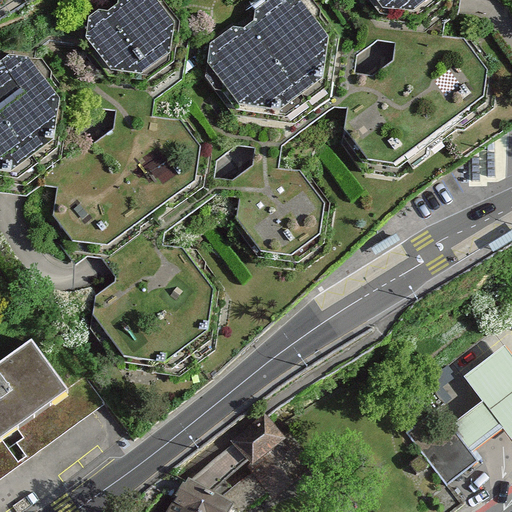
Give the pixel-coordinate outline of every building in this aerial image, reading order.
[(89,23),(89,48),(108,84),(150,92),(179,69),(180,24),(161,0),(118,0),(120,10),(112,15),(100,13),(89,23)] [(322,94),(336,44),(300,0),(273,0),(255,13),(255,30),(234,30),(209,47),(207,72),(237,116),(279,121),(322,94)] [(367,0),(378,15),(414,17),(440,0),(367,0)] [(322,94),(331,109),(348,109),(347,143),(368,171),(406,175),(490,115),(497,74),(468,42),(444,39),(414,17),(378,15),(336,44),(322,94)] [(62,159),(20,186),(66,248),(113,263),(159,236),(221,188),(198,184),(201,145),(181,121),(156,122),(150,92),(108,84),(89,48),(52,44),(43,58),(71,100),(62,159)] [(0,185),(20,186),(62,159),(71,100),(43,58),(9,57),(0,62),(0,185)] [(296,262),(322,241),(325,208),(301,172),(280,172),(283,145),(279,121),(237,116),(201,145),(198,184),(221,188),(240,191),(239,225),(264,259),(296,262)] [(113,263),(109,265),(120,282),(95,299),(94,327),(126,366),(173,371),(211,342),(217,289),(191,256),(167,246),(159,236),(113,263)] [(0,449),(70,401),(32,346),(0,368),(0,449)] [(486,406),(453,429),(474,458),(505,436),(511,445),(511,354),(508,348),(466,378),(486,406)] [(237,449),(188,483),(235,511),(245,511),(267,496),(274,502),(305,471),(264,419),(230,442),(237,449)] [(447,485),(478,464),(474,458),(453,429),(450,423),(419,444),(447,485)] [(235,511),(188,483),(170,511),(235,511)]
